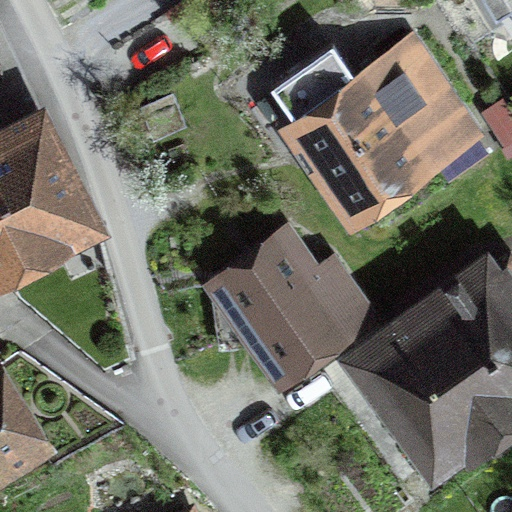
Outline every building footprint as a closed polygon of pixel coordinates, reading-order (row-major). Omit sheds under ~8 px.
[(511,0),(488,0),(511,36),(511,0)] [(365,212),(479,130),(396,16),(282,98),(365,212)] [(233,23),(150,62),(186,141),(270,102),(233,23)] [(0,253),(83,212),(37,121),(0,139),(0,253)] [(297,214),(212,267),(282,377),(366,324),(297,214)] [(511,283),(386,366),(469,491),(511,462),(511,283)] [(42,355),(0,376),(0,491),(88,448),(42,355)]
